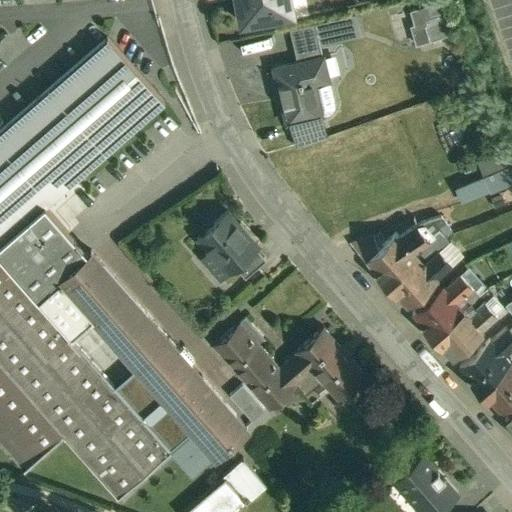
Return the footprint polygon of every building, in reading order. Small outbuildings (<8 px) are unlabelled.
[(232,0),(233,4),(237,3),(241,23),(247,22),(248,25),(275,20),(275,17),(292,14),(290,1),(289,0),(232,0)] [(412,10),(416,22),(414,23),(421,44),(453,34),(442,0),(412,10)] [(315,23),(289,29),(297,63),(323,57),(315,23)] [(107,39),(0,133),(0,246),(45,207),(163,103),(107,39)] [(297,63),(274,69),(287,124),(290,123),(321,116),(322,115),(313,78),(327,75),(323,57),(297,63)] [(327,136),(321,116),(290,123),(296,145),(327,136)] [(511,187),(511,161),(507,146),(481,154),(488,176),(460,185),(466,202),(511,187)] [(45,207),(0,246),(0,257),(37,300),(59,280),(88,255),(74,240),(45,207)] [(227,213),(198,239),(210,253),(201,261),(218,281),(235,266),(245,278),(265,260),(255,249),(257,247),(247,235),(249,233),(240,223),(237,225),(227,213)] [(415,224),(400,238),(412,251),(427,238),(415,224)] [(394,235),(367,259),(365,261),(367,262),(378,273),(377,274),(386,284),(417,257),(412,251),(400,238),(397,235),(398,235),(396,233),(394,235)] [(439,251),(423,264),(436,279),(437,278),(451,265),(439,251)] [(180,353),(92,252),(88,255),(59,280),(94,319),(147,380),(182,419),(215,457),(247,429),(191,365),(194,362),(183,350),(180,353)] [(0,257),(0,441),(25,469),(62,436),(118,499),(171,452),(160,439),(125,400),(72,339),(37,300),(0,257)] [(417,257),(386,284),(395,295),(396,294),(406,305),(406,306),(407,308),(409,306),(437,281),(438,280),(437,278),(436,279),(423,264),(417,257)] [(460,275),(445,288),(457,302),(473,289),(460,275)] [(94,319),(59,280),(37,300),(72,339),(94,319)] [(443,286),(412,313),(414,315),(424,326),(423,326),(432,336),(463,309),(457,302),(445,288),(443,286)] [(485,302),(469,316),(481,330),(497,316),(485,302)] [(463,309),(432,336),(441,346),(442,346),(452,357),(451,357),(453,359),(483,331),(481,330),(469,316),(463,309)] [(263,339),(245,319),(240,323),(214,346),(269,409),(295,386),(294,384),(279,368),(258,344),(263,339)] [(365,375),(323,327),(295,351),(297,353),(279,368),(294,384),(311,369),(337,399),(365,375)] [(511,333),(506,327),(491,341),(504,355),(511,348),(511,333)] [(489,339),(459,366),(461,368),(471,379),(470,379),(479,389),(510,362),(504,355),(491,341),(489,339)] [(511,363),(510,362),(479,389),(488,400),(489,399),(498,410),(500,412),(511,401),(511,363)] [(135,375),(130,379),(127,375),(123,380),(126,383),(121,387),(129,396),(125,400),(160,439),(182,419),(147,380),(143,384),(135,375)] [(437,472),(423,456),(394,481),(421,511),(437,511),(445,505),(457,495),(444,480),(445,479),(438,471),(437,472)] [(224,479),(185,511),(231,511),(244,501),(245,503),(250,499),(249,499),(259,490),(258,489),(264,483),(265,486),(266,485),(243,459),(222,477),(224,479)]
